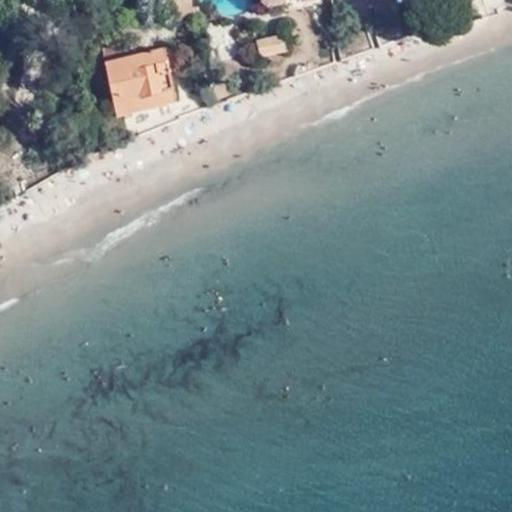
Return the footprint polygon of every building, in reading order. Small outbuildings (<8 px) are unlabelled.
[(190,0),(173,0),(175,21),(190,21),(190,0)] [(266,0),(268,5),(274,11),(286,9),(290,3),(302,1),(307,8),(318,6),(322,0),(266,0)] [(503,8),(501,0),(480,0),(483,13),(503,8)] [(114,106),(172,92),(168,73),(172,73),(173,36),(160,38),(159,53),(127,60),(124,44),(99,49),(114,106)] [(286,37),(258,43),(262,60),(290,53),(286,37)] [(175,103),(172,92),(114,106),(117,118),(175,103)]
